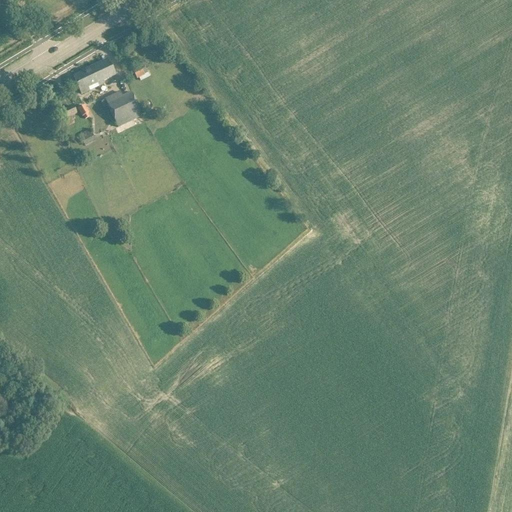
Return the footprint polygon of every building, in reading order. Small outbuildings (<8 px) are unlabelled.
[(115,76),(108,62),(73,78),(81,95),(89,91),(88,88),(115,76)] [(135,71),(139,81),(150,77),(146,66),(135,71)] [(118,129),(142,117),(131,93),(122,97),(120,93),(105,100),(118,129)] [(84,106),(78,110),(82,118),(88,114),(84,106)] [(76,114),(73,107),(61,113),(64,120),(76,114)] [(79,135),(82,142),(93,137),(90,130),(79,135)]
